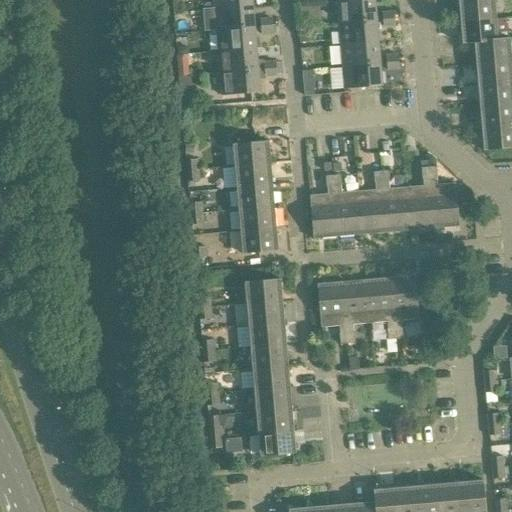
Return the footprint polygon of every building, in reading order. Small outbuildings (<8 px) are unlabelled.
[(252,0),(214,0),(215,9),(253,5),(252,0)] [(375,0),(356,0),(337,2),(339,24),(377,20),(375,0)] [(495,0),(459,0),(461,22),(497,19),(495,0)] [(253,5),(215,9),(217,30),(255,27),(253,5)] [(202,33),(214,33),(214,11),(201,12),(202,33)] [(395,18),(383,19),(384,26),(396,25),(395,18)] [(497,19),(461,22),(463,44),(475,43),(475,42),(499,40),(499,39),(497,19)] [(377,20),(339,24),(341,45),(379,41),(377,20)] [(273,25),(261,26),(262,34),(274,33),(273,25)] [(255,27),(217,30),(219,52),(257,48),(255,27)] [(475,42),(475,43),(476,64),(511,60),(511,56),(510,38),(499,39),(499,40),(475,42)] [(379,41),(341,45),(343,67),(381,63),(379,41)] [(257,48),(219,52),(221,74),(259,70),(257,48)] [(187,58),(191,78),(203,76),(198,55),(187,58)] [(511,60),(476,64),(478,85),(511,82),(511,60)] [(399,61),(387,62),(388,70),(400,69),(399,61)] [(276,62),(265,62),(265,70),(277,68),(276,62)] [(381,63),(343,67),(345,89),(383,86),(381,63)] [(188,76),(188,67),(178,67),(177,67),(178,76),(179,76),(188,76)] [(277,68),(265,70),(266,77),(278,76),(277,68)] [(259,70),(221,74),(223,96),(261,93),(259,70)] [(313,71),(303,71),(304,82),(314,81),(313,71)] [(511,82),(478,85),(480,107),(511,103),(511,82)] [(511,103),(480,107),(482,128),(511,125),(511,103)] [(511,125),(482,128),(484,151),(511,148),(511,125)] [(269,141),(233,144),(235,166),(271,163),(269,141)] [(198,160),(187,161),(187,171),(199,171),(198,160)] [(271,163),(235,166),(237,187),(273,185),(271,163)] [(436,167),(429,168),(434,229),(460,227),(456,183),(438,185),(436,167)] [(423,186),(407,187),(410,231),(434,229),(429,168),(421,168),(423,186)] [(199,171),(187,171),(188,182),(200,181),(199,171)] [(389,171),(381,172),(386,233),(410,231),(407,187),(390,189),(389,171)] [(375,190),(359,192),(362,235),(386,233),(381,172),(373,173),(375,190)] [(327,195),(310,196),(314,239),(339,237),(333,176),(325,177),(327,195)] [(341,176),(333,176),(339,237),(362,235),(359,192),(342,193),(341,176)] [(273,185),(237,187),(239,209),(275,206),(273,185)] [(202,203),(190,204),(191,214),(203,213),(202,203)] [(275,206),(239,209),(240,231),(277,228),(275,206)] [(203,213),(191,214),(192,225),(204,224),(203,213)] [(277,228),(240,231),(242,253),(279,251),(277,228)] [(206,247),(194,248),(195,258),(207,257),(206,247)] [(415,276),(391,278),(396,340),(398,340),(399,353),(406,352),(405,339),(403,339),(402,322),(419,320),(415,276)] [(391,278),(366,281),(370,325),(387,323),(388,341),(396,340),(391,278)] [(281,279),(245,281),(247,305),(283,301),(281,279)] [(366,281),(342,283),(348,344),(356,343),(354,326),(370,325),(366,281)] [(342,283),(318,285),(322,328),(339,327),(340,345),(348,344),(342,283)] [(211,297),(199,298),(200,309),(212,308),(211,297)] [(247,305),(243,305),(245,326),(249,326),(285,323),(283,301),(247,305)] [(212,308),(200,309),(200,320),(213,319),(212,308)] [(285,323),(249,326),(251,347),(287,344),(285,323)] [(215,340),(202,341),(203,352),(216,351),(215,340)] [(388,341),(387,341),(388,354),(399,353),(398,340),(396,340),(388,341)] [(287,344),(251,347),(253,369),(289,366),(287,344)] [(216,351),(203,352),(204,362),(217,362),(216,351)] [(356,356),(346,357),(348,370),(357,369),(356,356)] [(491,360),(484,361),(485,382),(497,381),(503,381),(502,371),(497,372),(497,371),(492,371),(491,360)] [(289,366),(253,369),(255,390),(290,387),(289,366)] [(497,381),(485,382),(486,393),(498,392),(497,381)] [(218,383),(206,384),(207,395),(219,394),(218,383)] [(290,387),(255,390),(256,412),(287,409),(292,409),(290,387)] [(219,394),(207,395),(208,406),(220,405),(219,394)] [(287,409),(256,412),(258,434),(294,431),(292,409),(287,409)] [(500,414),(488,415),(489,426),(501,425),(500,414)] [(501,425),(489,426),(490,436),(502,435),(501,425)] [(222,426),(210,427),(211,438),(223,437),(222,426)] [(294,431),(258,434),(260,456),(296,453),(294,431)] [(223,437),(211,438),(212,449),(224,448),(223,437)] [(226,454),(242,452),(241,438),(225,440),(226,454)] [(504,457),(492,457),(493,469),(505,468),(504,457)] [(505,468),(493,469),(493,479),(506,478),(505,468)] [(486,511),(484,480),(461,482),(463,511),(486,511)] [(463,511),(461,482),(440,484),(441,511),(463,511)] [(441,511),(440,484),(418,486),(420,511),(441,511)] [(420,511),(418,486),(397,488),(398,511),(420,511)] [(398,511),(397,488),(373,490),(374,502),(375,502),(376,511),(398,511)] [(508,499),(495,501),(496,511),(509,511),(508,499)] [(376,511),(375,502),(374,502),(355,504),(355,511),(376,511)]
